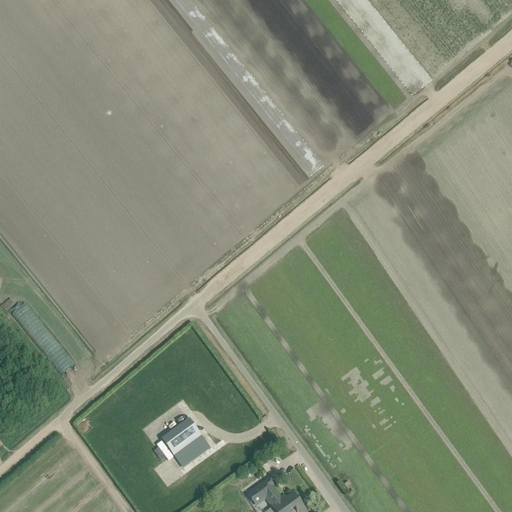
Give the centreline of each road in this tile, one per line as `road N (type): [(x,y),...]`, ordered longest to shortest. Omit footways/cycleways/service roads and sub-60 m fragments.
road 1 (unclassified): [(345,511),(193,305),(61,417)]
road 2 (track): [(511,39),(193,305)]
